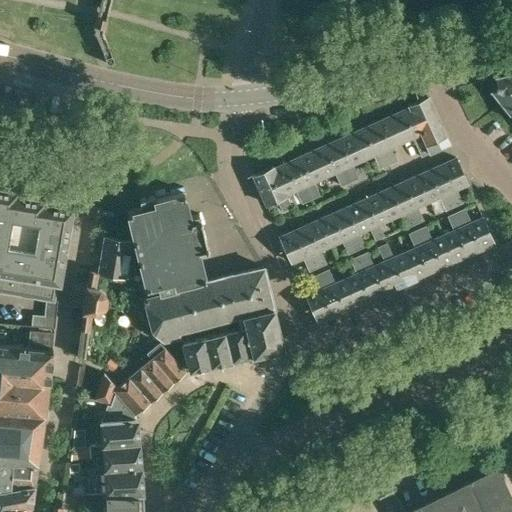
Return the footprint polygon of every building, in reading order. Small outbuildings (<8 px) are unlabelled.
[(114,60),(103,30),(107,14),(107,11),(108,8),(110,0),(101,0),(100,6),(99,10),(94,31),(107,63),(114,60)] [(508,104),(511,102),(511,71),(499,75),(495,88),(500,94),(503,98),(508,104)] [(410,105),(410,106),(430,152),(450,142),(429,96),(410,105)] [(430,152),(410,106),(391,114),(403,141),(413,136),(422,155),(430,152)] [(121,116),(122,110),(114,110),(113,119),(109,149),(107,157),(115,157),(120,124),(121,120),(121,116)] [(403,141),(391,114),(371,123),(390,163),(398,160),(392,146),(403,141)] [(390,163),(371,123),(352,132),(364,158),(375,153),(381,167),(390,163)] [(364,158),(352,132),(333,141),(351,181),(359,177),(353,163),(364,158)] [(351,181),(333,141),(313,149),(325,176),(336,171),(342,185),(351,181)] [(325,176),(313,149),(294,158),(312,198),(320,194),(314,181),(325,176)] [(468,183),(456,156),(436,165),(454,205),(463,201),(457,188),(468,183)] [(312,198),(294,158),(275,167),(287,193),(297,188),(303,202),(312,198)] [(275,167),(274,165),(254,175),(266,202),(278,197),(283,210),(292,206),(287,193),(275,167)] [(454,205),(436,165),(416,174),(429,201),(440,195),(446,209),(454,205)] [(429,201),(416,174),(397,182),(416,222),(424,218),(418,205),(429,201)] [(408,226),(416,222),(397,182),(379,190),(391,217),(402,213),(408,226)] [(44,197),(43,197),(16,192),(16,189),(0,186),(0,288),(54,298),(57,281),(60,282),(73,206),(43,201),(44,197)] [(158,282),(161,292),(208,280),(200,251),(210,249),(201,212),(191,214),(184,189),(153,197),(152,193),(141,196),(143,205),(128,208),(147,285),(158,282)] [(391,217),(379,190),(359,199),(372,226),(377,238),(384,235),(379,223),(391,217)] [(372,226),(359,199),(339,208),(357,249),(366,245),(360,231),(372,226)] [(357,249),(339,208),(321,217),(333,244),(343,239),(350,252),(357,249)] [(495,243),(483,215),(471,220),(465,208),(457,211),(475,251),(495,243)] [(455,260),(475,251),(457,211),(449,215),(455,228),(443,233),(455,260)] [(333,244),(321,217),(301,226),(319,266),(327,262),(321,249),(333,244)] [(455,260),(443,233),(432,238),(426,225),(418,228),(436,268),(455,260)] [(319,266),(301,226),(281,234),(293,261),(304,256),(310,270),(319,266)] [(436,268),(418,228),(410,232),(416,245),(405,250),(417,276),(436,268)] [(127,275),(133,239),(111,235),(105,234),(99,270),(127,275)] [(417,276),(405,250),(394,255),(388,242),(380,245),(385,259),(397,285),(397,286),(417,277),(417,276)] [(397,285),(385,259),(374,264),(368,250),(360,254),(378,294),(397,285)] [(378,294),(360,254),(352,257),(356,266),(357,271),(347,276),(359,302),(378,294)] [(233,274),(208,280),(161,292),(144,295),(150,318),(270,287),(264,266),(233,274)] [(359,302),(347,276),(335,281),(330,268),(321,272),(339,311),(359,302)] [(339,312),(339,311),(321,272),(313,276),(319,288),(307,293),(319,320),(339,312)] [(88,281),(83,309),(86,309),(92,310),(97,310),(100,309),(104,306),(105,303),(106,300),(107,296),(106,291),(105,288),(102,284),(98,282),(88,281)] [(270,287),(150,318),(153,328),(165,340),(182,336),(181,330),(239,315),(275,307),(270,287)] [(275,307),(239,315),(241,324),(246,323),(253,354),(281,347),(284,344),(275,307)] [(242,326),(226,330),(233,359),(253,354),(246,323),(241,324),(242,326)] [(53,348),(55,330),(32,327),(29,346),(0,342),(0,456),(13,457),(22,458),(22,462),(39,464),(46,411),(47,411),(47,408),(50,379),(54,348),(53,348)] [(226,330),(205,335),(212,364),(233,359),(226,330)] [(212,364),(205,335),(183,340),(191,370),(212,364)] [(149,350),(154,355),(174,380),(186,370),(161,340),(149,350)] [(174,380),(154,355),(144,363),(164,388),(174,380)] [(118,364),(110,359),(105,365),(113,371),(118,364)] [(144,363),(131,374),(152,399),(164,388),(144,363)] [(152,399),(131,374),(118,385),(105,371),(96,396),(111,401),(116,387),(136,412),(152,399)] [(138,417),(102,420),(105,444),(140,441),(138,417)] [(74,430),(73,443),(73,447),(85,446),(83,429),(74,430)] [(140,441),(105,444),(107,468),(142,465),(140,441)] [(13,457),(0,456),(0,487),(14,486),(13,457)] [(39,464),(22,462),(22,458),(13,457),(14,486),(0,487),(0,507),(33,502),(39,464)] [(72,470),(82,469),(81,461),(71,462),(72,470)] [(503,462),(408,510),(409,511),(511,511),(511,480),(504,464),(503,462)] [(142,465),(107,468),(109,491),(144,492),(142,465)] [(74,485),(75,488),(75,493),(87,492),(87,484),(74,485)] [(409,511),(408,510),(397,489),(383,496),(390,511),(409,511)] [(109,504),(106,504),(106,511),(145,511),(144,492),(109,491),(108,491),(109,504)] [(0,507),(0,509),(1,511),(30,511),(33,502),(0,507)]
